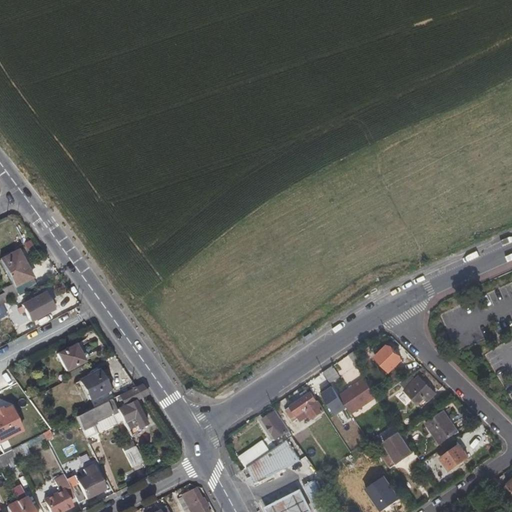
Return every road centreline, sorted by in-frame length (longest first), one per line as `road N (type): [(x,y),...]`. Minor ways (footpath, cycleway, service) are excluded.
road 1 (tertiary): [(24,195),(191,438)]
road 2 (residential): [(191,438),(396,304)]
road 3 (residential): [(396,304),(419,349),(511,442)]
road 4 (residential): [(396,304),(511,249)]
